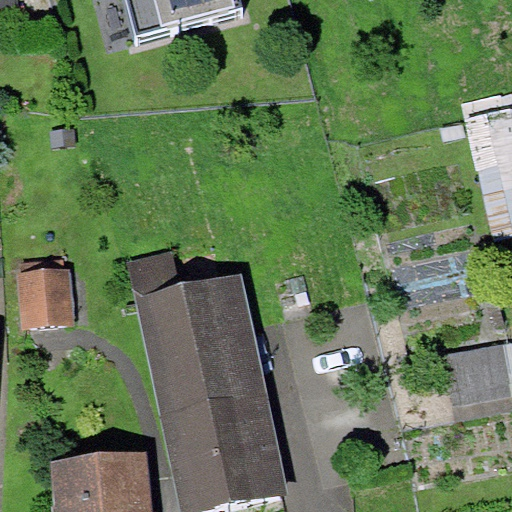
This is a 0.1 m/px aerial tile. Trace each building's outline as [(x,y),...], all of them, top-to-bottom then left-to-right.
[(123,0),(137,52),(251,23),(245,0),(123,0)] [(511,104),(462,115),(491,251),(511,246),(511,104)] [(172,249),(130,258),(180,511),(201,511),(282,496),(238,279),(180,290),(172,249)] [(75,269),(39,273),(46,333),(82,328),(75,269)] [(0,282),(0,413),(21,414),(29,284),(0,282)] [(511,394),(501,347),(438,361),(452,419),(511,404),(511,394)] [(154,511),(149,466),(59,476),(63,511),(154,511)]
